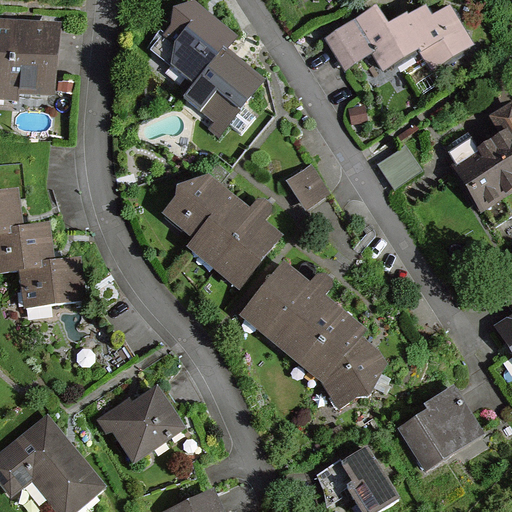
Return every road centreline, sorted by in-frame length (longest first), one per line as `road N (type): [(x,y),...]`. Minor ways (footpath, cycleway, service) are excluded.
road 1 (residential): [(108,0),(97,164),(107,218),(211,375),(265,493)]
road 2 (residential): [(248,0),(471,351)]
